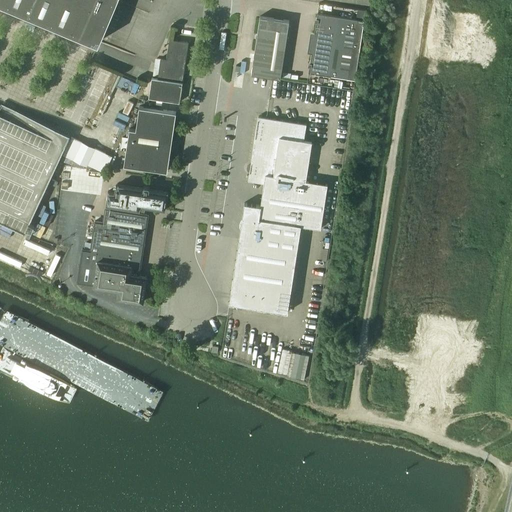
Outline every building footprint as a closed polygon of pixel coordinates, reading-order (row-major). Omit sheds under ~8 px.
[(0,0),(98,42),(116,0),(0,0)] [(364,21),(318,13),(308,72),(355,80),(364,21)] [(289,21),(260,17),(251,74),(280,78),(289,21)] [(188,42),(169,39),(166,59),(161,58),(158,78),(152,77),(149,98),(179,102),(188,42)] [(174,124),(176,112),(139,106),(136,129),(129,128),(124,165),(167,171),(169,159),(171,159),(176,124),(174,124)] [(229,301),(229,303),(288,312),(295,267),(301,225),(321,228),(327,183),(306,180),(312,141),(304,140),(307,124),(298,123),(258,116),(250,164),(249,164),(248,165),(247,165),(247,166),(246,167),(246,168),(246,169),(247,170),(247,171),(248,171),(249,171),(249,172),(248,180),(264,182),(260,205),(244,202),(239,239),(236,258),(230,301),(229,301)] [(166,209),(169,192),(150,189),(150,188),(149,186),(145,185),(144,187),(143,188),(118,184),(117,193),(108,191),(106,204),(141,210),(141,213),(105,208),(103,222),(95,221),(92,236),(143,244),(148,214),(145,214),(146,206),(166,209)] [(139,274),(143,244),(92,236),(90,250),(82,249),(77,282),(94,285),(94,286),(119,289),(118,298),(143,301),(147,276),(139,274)] [(42,279),(45,274),(23,261),(20,266),(42,279)] [(303,379),(308,355),(282,350),(277,374),(303,379)]
